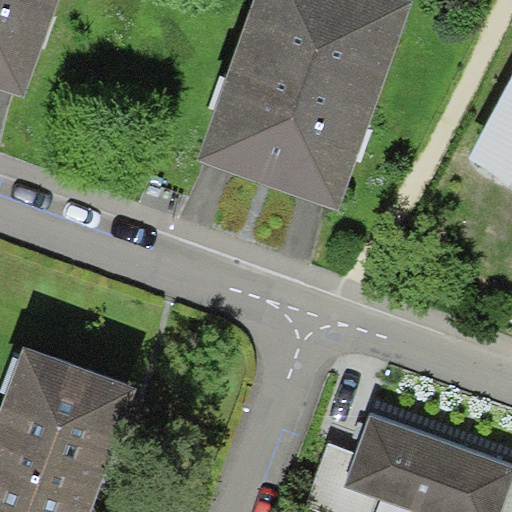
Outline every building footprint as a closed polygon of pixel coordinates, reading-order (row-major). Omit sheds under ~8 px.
[(48,0),(0,0),(0,74),(20,81),(48,0)] [(392,11),(360,0),(268,0),(214,156),(327,195),(392,11)] [(511,71),(471,147),(511,169),(511,71)] [(79,511),(126,377),(27,342),(0,419),(0,511),(79,511)] [(346,479),(438,511),(495,511),(511,466),(511,464),(369,413),(346,479)]
